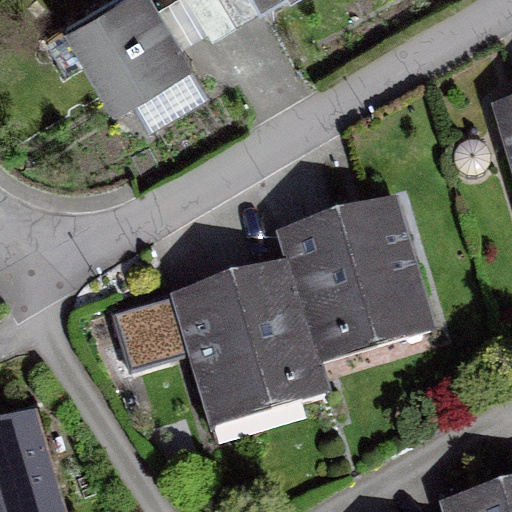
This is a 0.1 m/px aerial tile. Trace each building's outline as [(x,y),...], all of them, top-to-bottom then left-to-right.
[(185,65),(189,63),(151,0),(115,0),(67,29),(114,108),(132,96),(150,127),(203,96),(185,65)] [(236,26),(221,0),(188,0),(212,40),(236,26)] [(221,0),(236,26),(278,0),(221,0)] [(511,107),(494,113),(511,174),(511,107)] [(277,240),(287,269),(314,355),(430,321),(396,205),(277,240)] [(323,384),(287,269),(172,303),(207,418),(322,384),(323,384)] [(0,511),(62,511),(35,419),(0,429),(0,511)] [(511,511),(511,489),(441,510),(441,511),(511,511)]
